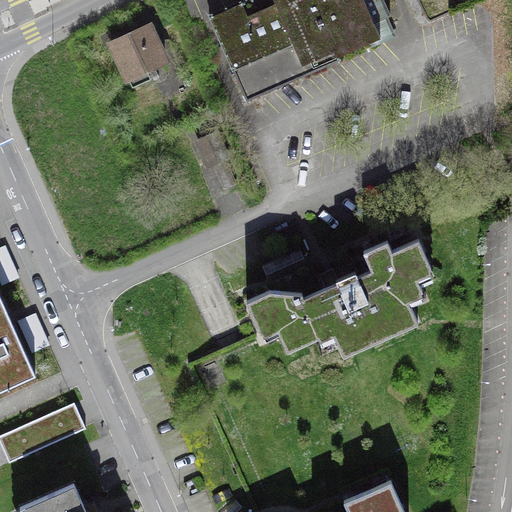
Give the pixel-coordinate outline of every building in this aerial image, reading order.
[(383,5),(391,2),(389,0),(242,0),(206,16),(244,102),(338,61),(336,57),(378,39),(377,37),(381,25),(379,20),(388,16),(383,5)] [(163,62),(147,28),(123,39),(121,33),(111,37),(114,43),(110,45),(126,79),(131,88),(148,80),(144,71),(163,62)] [(221,190),(234,184),(212,134),(197,140),(209,167),(211,166),(221,190)] [(339,301),(338,298),(324,297),(304,306),(299,295),(268,292),(246,302),(259,332),(275,325),(286,350),(331,329),(342,354),(415,322),(403,297),(419,290),(412,275),(428,268),(416,241),(389,253),(385,242),(362,252),(372,275),(364,286),(366,289),(339,301)] [(0,391),(35,377),(11,320),(0,294),(0,391)] [(0,443),(10,464),(86,429),(74,403),(0,436),(0,443)] [(401,511),(388,482),(342,502),(346,511),(401,511)] [(83,511),(72,484),(18,508),(19,511),(83,511)]
